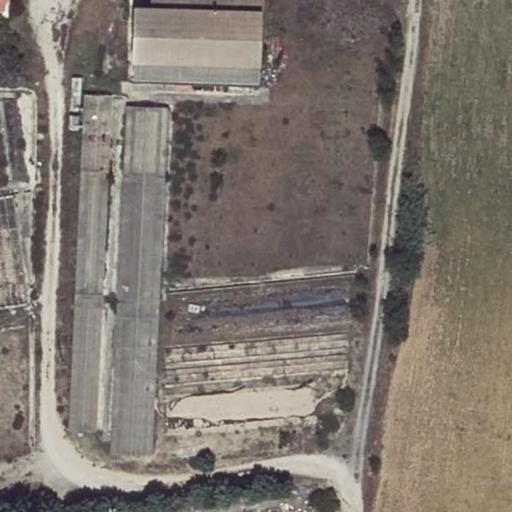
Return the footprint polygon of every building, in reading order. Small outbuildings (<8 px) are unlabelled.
[(0,0),(0,6),(13,9),(15,0),(0,0)] [(142,63),(268,71),(273,1),(255,0),(223,0),(223,5),(204,4),(203,0),(162,0),(161,10),(144,9),(142,63)] [(142,63),(141,83),(267,89),(268,71),(142,63)] [(68,435),(100,428),(118,100),(86,99),(68,435)] [(152,458),(170,110),(128,108),(111,456),(152,458)] [(0,308),(32,305),(19,197),(0,198),(0,308)]
